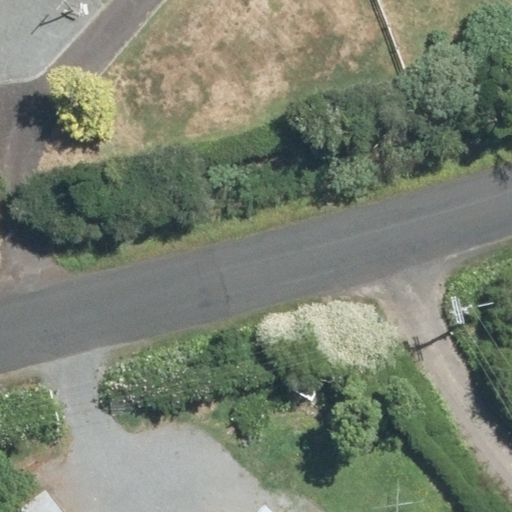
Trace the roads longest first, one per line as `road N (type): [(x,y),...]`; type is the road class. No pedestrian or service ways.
road 1 (unclassified): [(0,333),(511,198)]
road 2 (unknown): [(0,258),(129,0)]
